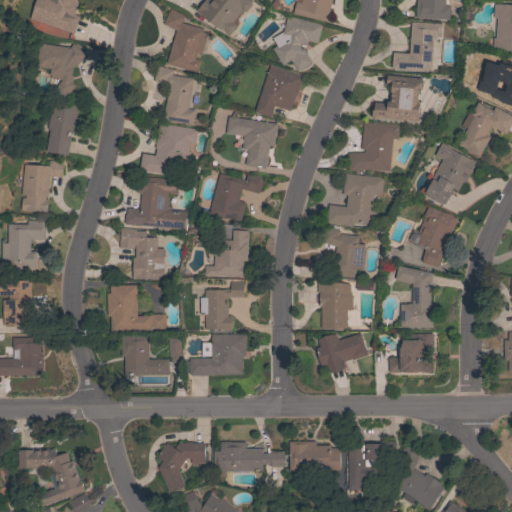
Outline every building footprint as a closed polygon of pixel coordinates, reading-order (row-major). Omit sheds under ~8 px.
[(29,19),(34,0),(77,0),(75,9),(72,8),(70,12),(79,15),(74,33),(36,21),(29,19)] [(241,12),(232,22),(236,26),(234,28),(234,29),(230,34),(228,35),(210,22),(197,12),(197,11),(196,10),(199,6),(198,5),(200,2),(202,2),(203,0),(250,0),(252,1),(250,3),(250,5),(246,12),(241,12)] [(331,0),(326,22),(292,13),(295,2),(301,3),(301,0),(331,0)] [(444,0),(444,5),(449,6),(449,19),(414,17),(414,0),(444,0)] [(493,37),(495,38),(496,17),(493,17),(493,4),(511,4),(511,51),(509,51),(492,47),(493,37)] [(162,24),(169,9),(184,16),(180,23),(203,29),(202,32),(206,33),(201,53),(196,52),(194,59),(200,60),(197,72),(165,64),(174,30),(162,24)] [(286,15),(320,24),(316,43),(307,41),(306,45),(299,43),(299,46),(300,49),(302,47),(311,62),(308,63),(309,65),(300,70),(299,69),(296,71),(290,60),(281,65),(271,48),(276,45),(271,38),(282,32),(286,15)] [(430,71),(391,68),(392,52),(408,53),(410,22),(441,24),(440,37),(432,37),(430,71)] [(72,43),(85,54),(74,68),(73,66),(72,67),(70,76),(72,76),(71,83),(75,86),(63,99),(52,90),(61,79),(49,78),(49,75),(48,75),(49,69),(34,67),(37,43),(69,47),(72,43)] [(500,106),(473,93),(481,76),(489,80),(496,66),(497,66),(501,59),(508,63),(511,61),(511,80),(511,81),(500,106)] [(269,65),(302,76),(296,96),(294,95),(289,111),(273,106),(270,117),(254,112),(269,65)] [(192,78),(187,109),(193,110),(191,124),(162,120),(167,85),(152,81),(156,66),(172,70),(171,75),(192,78)] [(371,117),(372,107),(373,107),(374,102),(386,103),(386,101),(389,102),(390,92),(390,85),(385,84),(386,75),(423,78),(422,90),(419,90),(418,102),(419,102),(417,120),(371,117)] [(73,133),(68,132),(67,136),(70,136),(67,156),(45,152),(48,131),(43,130),(48,100),(78,105),(73,133)] [(492,110),(494,107),(511,116),(511,121),(505,134),(490,126),(486,135),(489,137),(481,152),(480,152),(477,156),(457,145),(466,128),(460,125),(467,113),(470,114),(476,102),(492,110)] [(276,124),(273,146),(269,145),(265,168),(244,165),(247,150),(241,149),(243,136),(224,133),(227,116),(276,124)] [(363,149),(360,149),(362,122),(398,125),(397,139),(392,139),(389,171),(369,169),(348,170),(347,153),(363,152),(363,149)] [(158,123),(196,129),(194,143),(189,143),(188,152),(189,152),(188,164),(171,162),(170,175),(138,170),(141,153),(154,155),(155,148),(154,148),(158,123)] [(472,166),(473,167),(469,174),(468,173),(462,185),(460,184),(457,190),(451,187),(451,189),(452,190),(445,204),(443,203),(442,205),(424,196),(425,194),(424,193),(425,191),(425,190),(428,185),(431,180),(430,179),(441,159),(433,155),(440,142),(449,147),(449,148),(471,160),(472,159),(475,161),(472,166)] [(49,166),(49,161),(62,162),(61,177),(49,176),(46,212),(20,210),(21,198),(24,198),(24,195),(20,195),(22,164),(49,166)] [(218,173),(244,180),(245,175),(261,179),(258,193),(241,189),(238,201),(244,203),(239,222),(210,214),(211,213),(208,213),(218,173)] [(383,178),(380,195),(373,194),(369,225),(353,223),(353,226),(325,223),(328,204),(345,206),(346,195),(341,194),(344,173),(383,178)] [(124,214),(125,214),(126,207),(138,209),(140,194),(136,193),(137,176),(177,180),(176,195),(168,194),(167,210),(186,212),(184,230),(123,224),(124,214)] [(424,216),(423,216),(428,203),(457,216),(448,237),(445,236),(439,250),(442,251),(438,267),(421,262),(424,249),(415,245),(420,233),(417,231),(424,216)] [(26,224),(26,220),(35,221),(35,219),(45,220),(45,240),(30,239),(29,251),(36,251),(36,267),(24,267),(24,265),(21,265),(21,269),(9,269),(9,265),(0,265),(0,243),(6,243),(7,224),(26,224)] [(361,278),(332,275),(333,265),(328,264),(329,252),(335,252),(335,246),(319,241),(324,226),(339,231),(338,234),(358,236),(357,244),(364,244),(361,278)] [(156,248),(163,248),(163,279),(132,279),(132,257),(134,257),(134,249),(118,247),(120,228),(135,229),(135,231),(145,231),(145,237),(156,237),(156,239),(156,248)] [(246,260),(242,260),(241,276),(204,275),(204,266),(213,266),(213,249),(223,249),(224,240),(231,240),(231,230),(247,231),(246,260)] [(394,279),(397,266),(432,273),(429,286),(430,304),(432,304),(432,327),(409,328),(409,330),(401,330),(401,327),(399,327),(399,304),(407,304),(407,303),(411,303),(411,283),(394,279)] [(1,300),(8,299),(8,295),(0,295),(0,279),(30,279),(31,324),(2,325),(1,300)] [(204,314),(199,314),(199,297),(204,297),(203,290),(223,289),(229,288),(229,281),(243,281),(243,297),(227,297),(227,329),(204,329),(204,314)] [(320,328),(320,303),(318,303),(318,292),(316,292),(316,283),(349,283),(349,295),(351,295),(351,310),(346,309),(346,328),(320,328)] [(135,285),(136,316),(150,315),(150,314),(164,314),(165,330),(109,331),(109,316),(106,316),(106,293),(109,293),(109,285),(135,285)] [(511,372),(507,372),(507,360),(503,360),(502,339),(509,339),(509,332),(511,331),(511,372)] [(366,355),(352,360),(351,358),(344,361),(346,367),(327,373),(325,368),(322,369),(315,348),(319,347),(316,339),(335,333),(337,340),(359,333),(366,355)] [(404,336),(404,334),(432,333),(432,350),(426,350),(426,352),(427,352),(427,360),(432,360),(431,372),(417,371),(416,372),(412,372),(399,372),(399,337),(404,336)] [(244,334),(244,357),(242,357),(242,375),(188,375),(188,373),(183,373),(183,362),(188,362),(188,358),(210,358),(210,356),(201,356),(201,342),(210,342),(210,335),(244,334)] [(123,375),(123,356),(120,356),(120,336),(147,336),(147,359),(168,359),(168,375),(123,375)] [(39,337),(40,355),(42,355),(42,375),(0,375),(0,358),(11,358),(11,337),(39,337)] [(167,340),(179,339),(181,361),(171,362),(170,356),(169,356),(167,340)] [(314,441),(314,445),(329,445),(329,448),(339,448),(339,470),(288,470),(288,441),(314,441)] [(166,442),(174,448),(177,443),(203,443),(204,464),(190,464),(190,458),(185,458),(177,469),(184,486),(168,493),(157,467),(162,461),(156,456),(166,442)] [(248,471),(248,473),(232,473),(232,471),(212,471),(212,451),(219,451),(219,442),(245,442),(244,448),(262,448),(262,453),(269,453),(269,451),(283,451),(283,467),(269,466),(269,464),(262,464),(262,471),(248,471)] [(347,444),(364,444),(364,443),(384,443),(384,475),(360,475),(360,489),(347,489),(347,444)] [(440,485),(443,487),(428,509),(415,500),(414,502),(400,493),(401,491),(393,485),(403,446),(410,448),(410,447),(419,449),(415,464),(412,468),(423,475),(425,473),(441,484),(440,485)] [(43,506),(39,494),(53,489),(45,468),(31,468),(31,467),(17,468),(17,450),(32,450),(32,449),(47,449),(47,450),(54,448),(56,455),(65,452),(69,461),(72,460),(78,479),(79,479),(84,491),(43,506)] [(233,506),(232,508),(238,511),(194,511),(193,508),(185,511),(182,511),(176,498),(192,490),(200,508),(203,503),(201,502),(207,492),(219,499),(220,498),(233,506)] [(83,492),(91,506),(82,511),(73,511),(67,502),(83,492)] [(466,511),(441,511),(449,500),(466,511)]
